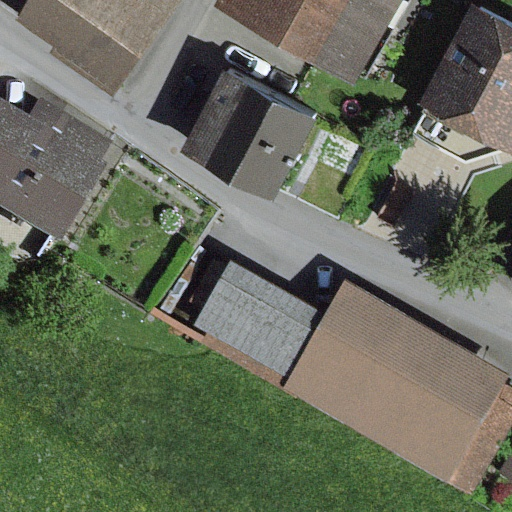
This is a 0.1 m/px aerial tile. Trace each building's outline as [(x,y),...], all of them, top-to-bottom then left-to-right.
[(183,0),(30,0),(22,14),(60,42),(56,48),(122,91),(183,0)] [(216,0),(362,82),(408,0),(216,0)] [(431,99),(413,131),(469,161),(511,146),(511,11),(491,0),(475,0),(424,96),(431,99)] [(324,112),(231,63),(188,143),(281,193),(324,112)] [(27,124),(0,107),(0,213),(55,247),(103,168),(97,164),(110,144),(40,102),(27,124)] [(301,394),(474,492),(511,426),(511,381),(508,379),(511,372),(511,368),(350,277),(332,309),(236,254),(230,264),(216,256),(186,308),(201,316),(197,323),(209,329),(201,342),(299,398),(301,394)] [(511,451),(501,470),(511,477),(511,451)]
